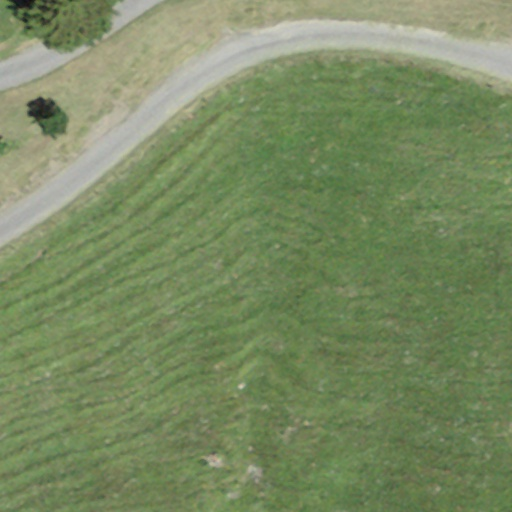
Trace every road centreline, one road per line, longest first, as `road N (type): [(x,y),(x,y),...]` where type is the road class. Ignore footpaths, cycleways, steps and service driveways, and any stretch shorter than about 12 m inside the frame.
road 1 (residential): [(511,65),(377,36),(320,36),(224,58),(0,229)]
road 2 (residential): [(0,75),(137,0)]
